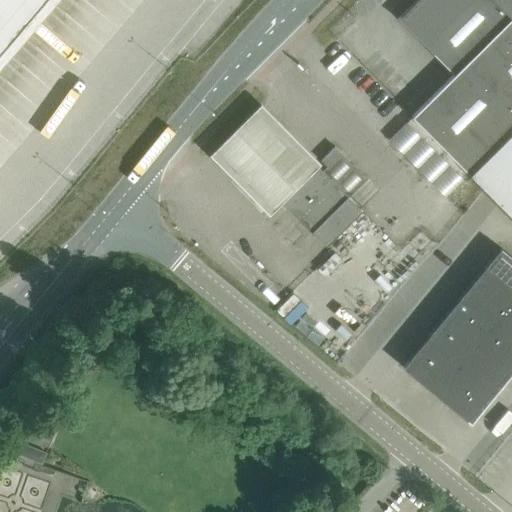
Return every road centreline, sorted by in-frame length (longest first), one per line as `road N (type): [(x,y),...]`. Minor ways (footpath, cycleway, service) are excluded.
road 1 (unclassified): [(480,511),(115,207)]
road 2 (unclassified): [(302,0),(115,207)]
road 3 (unclassified): [(115,207),(0,335)]
